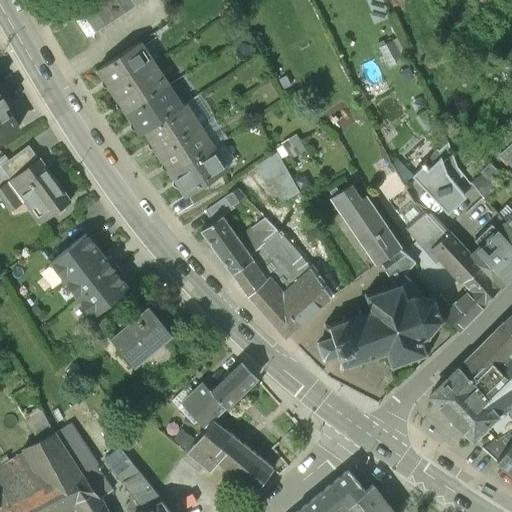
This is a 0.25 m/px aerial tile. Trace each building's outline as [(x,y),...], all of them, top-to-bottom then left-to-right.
[(101,0),(83,13),(96,32),(145,0),(101,0)] [(511,27),(503,34),(511,45),(511,43),(511,27)] [(138,42),(99,68),(114,90),(153,64),(138,42)] [(153,64),(114,90),(128,111),(167,85),(153,64)] [(167,85),(128,111),(142,132),(146,130),(181,107),(167,85)] [(0,140),(18,130),(5,108),(8,106),(3,97),(0,98),(0,140)] [(181,107),(146,130),(160,151),(198,126),(185,104),(181,107)] [(198,126),(160,151),(173,173),(212,147),(198,126)] [(511,141),(497,157),(501,161),(504,157),(511,165),(511,141)] [(29,146),(8,162),(4,157),(0,159),(0,183),(2,186),(39,159),(29,146)] [(212,147),(173,173),(187,194),(221,172),(226,169),(212,147)] [(470,183),(457,167),(454,155),(451,149),(429,168),(439,182),(467,213),(483,198),(483,199),(495,187),(483,175),(470,183)] [(287,169),(276,151),(254,166),(266,186),(269,184),(281,201),(284,199),(299,191),(287,169)] [(70,203),(39,159),(2,186),(0,187),(0,196),(11,211),(24,202),(41,224),(70,203)] [(500,173),(490,164),(481,173),(483,175),(495,187),(498,184),(498,183),(502,179),(500,173)] [(187,194),(187,195),(193,205),(228,183),(221,172),(187,194)] [(394,182),(385,188),(389,194),(384,197),(387,201),(400,192),(394,182)] [(508,193),(498,184),(495,187),(483,199),(493,207),(508,193)] [(400,248),(364,196),(359,199),(349,185),(330,197),(377,264),(379,262),(400,248)] [(226,196),(205,210),(213,222),(221,216),(234,207),(226,196)] [(284,199),(281,201),(273,207),(283,222),(284,221),(294,214),(284,199)] [(270,202),(260,211),(265,217),(277,230),(280,233),(282,231),(280,228),(286,224),(284,221),(283,222),(273,207),(270,202)] [(511,215),(511,210),(507,205),(499,214),(506,221),(511,215)] [(450,234),(428,211),(428,212),(426,211),(407,227),(428,253),(433,248),(450,234)] [(241,243),(221,216),(213,222),(202,230),(232,273),(252,259),(250,257),(241,243)] [(265,217),(248,230),(251,234),(241,243),(250,257),(267,242),(264,240),(277,230),(265,217)] [(511,227),(506,221),(496,230),(491,224),(474,241),(479,247),(470,256),(480,266),(500,287),(511,274),(511,227)] [(277,230),(264,240),(267,242),(250,257),(252,259),(232,273),(248,295),(297,251),(280,233),(277,230)] [(470,256),(450,234),(433,248),(463,281),(480,266),(470,256)] [(86,235),(50,263),(64,281),(100,253),(86,235)] [(400,248),(379,262),(395,286),(401,284),(401,285),(410,282),(403,276),(415,263),(400,248)] [(317,250),(304,260),(311,268),(315,274),(328,264),(317,250)] [(297,251),(248,295),(285,336),(316,308),(331,296),(315,274),(311,268),(304,260),(297,251)] [(100,253),(64,281),(78,299),(114,271),(106,260),(100,253)] [(118,268),(110,257),(106,260),(114,271),(118,268)] [(500,287),(480,266),(463,281),(468,287),(464,291),(467,293),(482,307),(486,304),(484,302),(500,287)] [(126,278),(118,268),(114,271),(122,281),(126,278)] [(114,271),(78,299),(92,317),(128,289),(122,281),(114,271)] [(418,289),(410,282),(401,285),(407,298),(414,296),(420,297),(418,289)] [(395,286),(386,289),(384,285),(381,286),(383,290),(369,295),(365,293),(363,296),(367,298),(370,310),(362,313),(359,308),(356,309),(358,314),(346,319),(344,315),(341,316),(343,321),(329,326),(324,324),(323,326),(329,330),(332,338),(317,343),(323,361),(338,356),(341,363),(340,370),(342,371),(343,366),(358,361),(359,365),(362,364),(360,360),(374,356),(376,360),(378,359),(377,354),(386,352),(390,363),(389,367),(391,368),(393,364),(407,359),(409,364),(411,363),(410,359),(424,353),(428,355),(429,353),(428,340),(431,338),(428,335),(440,321),(444,322),(445,319),(441,319),(440,317),(434,299),(420,297),(414,296),(407,298),(401,285),(401,284),(395,286)] [(451,307),(443,314),(459,332),(482,307),(467,293),(451,307)] [(451,307),(440,295),(434,299),(440,317),(443,314),(451,307)] [(172,335),(148,307),(110,339),(134,367),(172,335)] [(511,315),(504,323),(503,322),(430,395),(473,439),(485,427),(496,417),(508,408),(511,405),(511,315)] [(257,378),(242,362),(211,391),(211,392),(225,408),(257,378)] [(203,384),(195,391),(203,399),(211,392),(211,391),(203,384)] [(187,386),(171,402),(193,424),(197,420),(181,404),(193,393),(187,386)] [(53,432),(40,409),(26,387),(11,396),(26,419),(37,440),(23,448),(23,449),(7,458),(0,448),(0,503),(1,505),(8,503),(10,507),(12,511),(59,511),(75,504),(95,493),(85,478),(83,477),(53,432)] [(211,392),(203,399),(195,391),(193,393),(181,404),(197,420),(206,428),(212,420),(225,408),(211,392)] [(511,413),(508,408),(496,417),(485,427),(496,439),(507,431),(511,428),(511,413)] [(272,469),(212,420),(206,428),(186,452),(209,471),(217,462),(254,492),(272,469)] [(125,424),(115,431),(128,451),(138,444),(125,424)] [(496,439),(482,447),(496,460),(511,441),(511,437),(507,431),(496,439)] [(511,441),(496,460),(511,473),(511,472),(511,473),(511,441)] [(158,495),(119,447),(104,459),(135,497),(145,509),(161,501),(158,495)] [(348,469),(295,511),(340,511),(366,491),(365,490),(348,469)] [(394,511),(372,484),(365,490),(366,491),(340,511),(394,511)] [(107,511),(101,499),(100,500),(95,493),(75,504),(78,511),(107,511)] [(412,494),(399,504),(405,511),(418,502),(412,494)] [(139,511),(145,509),(135,497),(132,499),(128,509),(129,511),(139,511)] [(145,509),(139,511),(168,511),(161,501),(145,509)] [(0,511),(10,507),(8,503),(1,505),(0,503),(0,511)]
